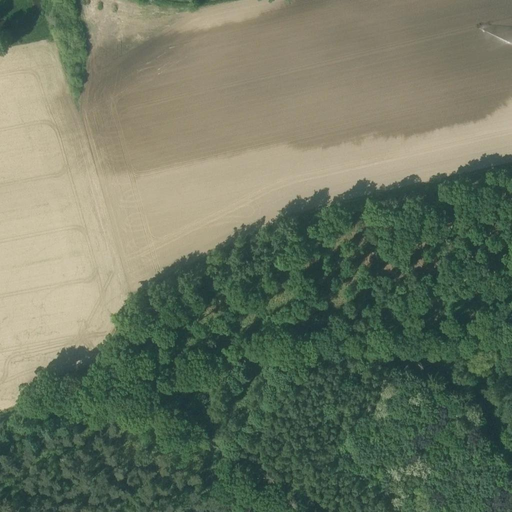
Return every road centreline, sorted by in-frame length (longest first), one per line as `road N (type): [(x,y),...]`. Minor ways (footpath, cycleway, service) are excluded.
road 1 (track): [(0,421),(93,382),(139,314),(232,287),(330,223),(511,176)]
road 2 (track): [(31,409),(84,406),(275,511)]
